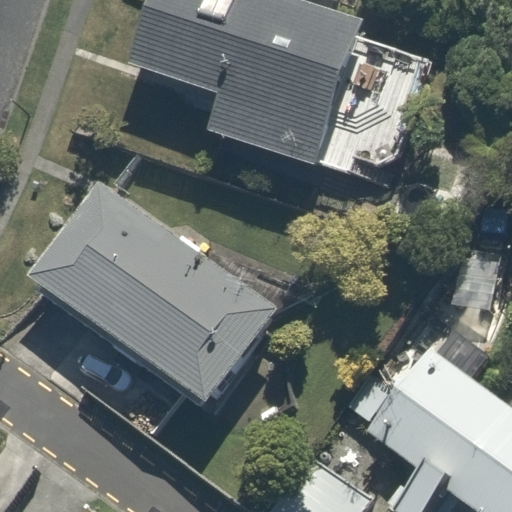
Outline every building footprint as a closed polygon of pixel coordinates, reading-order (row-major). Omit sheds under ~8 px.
[(342,0),(160,0),(134,79),(227,110),(217,139),(398,199),(445,59),(335,23),(342,0)] [(112,190),(42,290),(135,355),(110,391),(159,425),(184,388),(226,417),(295,317),(112,190)] [(385,484),(418,509),(415,511),(457,511),(466,501),(481,511),(511,511),(511,407),(441,354),(378,439),(404,459),(385,484)] [(378,511),(318,465),(280,511),(378,511)] [(67,511),(80,495),(38,466),(5,511),(67,511)]
